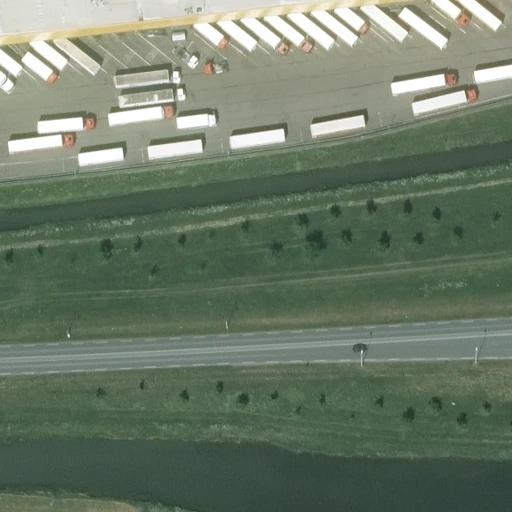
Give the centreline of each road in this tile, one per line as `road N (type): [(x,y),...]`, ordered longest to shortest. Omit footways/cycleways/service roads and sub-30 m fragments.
road 1 (secondary): [(0,360),(384,339)]
road 2 (secondary): [(511,325),(384,339)]
road 3 (secondary): [(384,339),(511,351)]
